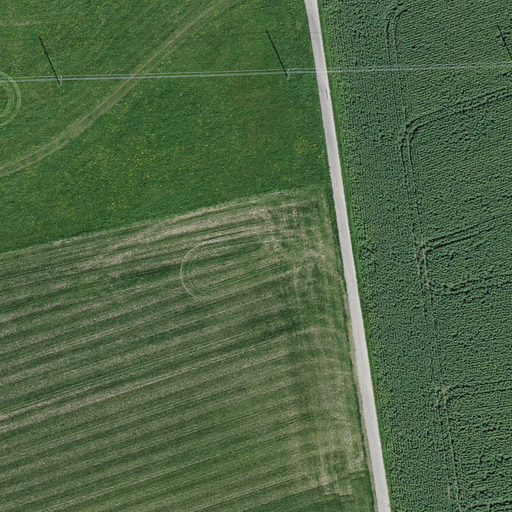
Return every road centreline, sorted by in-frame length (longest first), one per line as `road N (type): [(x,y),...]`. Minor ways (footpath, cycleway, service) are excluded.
road 1 (track): [(383,511),(310,0)]
road 2 (track): [(0,171),(77,131),(233,0)]
